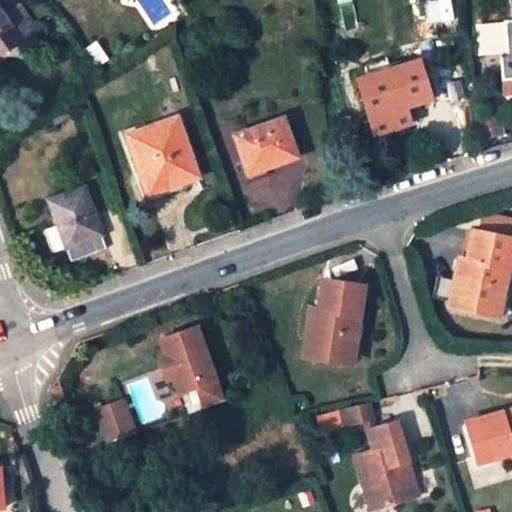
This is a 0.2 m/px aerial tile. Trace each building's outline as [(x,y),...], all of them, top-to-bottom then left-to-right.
[(511,0),(509,0),(511,22),(507,22),(509,53),(502,53),(504,89),(511,87),(511,0)] [(0,7),(0,52),(34,31),(19,8),(6,16),(0,7)] [(407,106),(430,99),(417,60),(414,61),(413,56),(390,64),(392,69),(357,81),(370,118),(407,106)] [(407,106),(370,118),(375,133),(412,121),(407,106)] [(498,117),(483,118),(485,143),(500,142),(498,117)] [(177,118),(127,136),(148,195),(198,177),(177,118)] [(248,176),(267,169),(297,158),(283,120),(234,137),(248,176)] [(270,177),(267,169),(248,176),(245,176),(249,185),(270,177)] [(49,201),(54,216),(62,237),(71,261),(105,250),(83,189),(49,201)] [(49,241),(62,237),(54,216),(42,221),(49,241)] [(469,286),(463,315),(498,321),(500,309),(506,310),(511,277),(511,274),(507,274),(511,246),(511,239),(471,232),(465,262),(458,261),(454,284),(469,286)] [(365,288),(324,283),(321,312),(314,311),(309,362),(358,367),(359,353),(363,353),(366,320),(362,319),(365,288)] [(448,313),(463,315),(469,286),(454,284),(448,313)] [(221,389),(198,328),(162,341),(168,357),(160,360),(167,381),(176,378),(180,391),(198,385),(202,396),(221,389)] [(221,389),(202,396),(206,407),(225,400),(221,389)] [(110,441),(137,432),(125,399),(98,408),(110,441)] [(371,419),(368,403),(341,410),(345,425),(371,419)] [(511,408),(470,421),(482,462),(511,453),(511,408)] [(397,421),(370,429),(374,443),(354,448),(371,508),(417,494),(397,421)]
